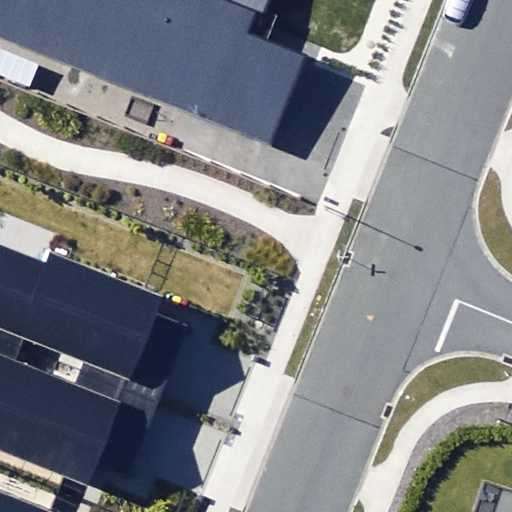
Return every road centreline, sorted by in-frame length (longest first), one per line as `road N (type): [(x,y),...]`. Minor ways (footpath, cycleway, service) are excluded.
road 1 (residential): [(396,280),(505,0)]
road 2 (residential): [(301,511),(396,280)]
road 3 (residential): [(511,323),(396,280)]
